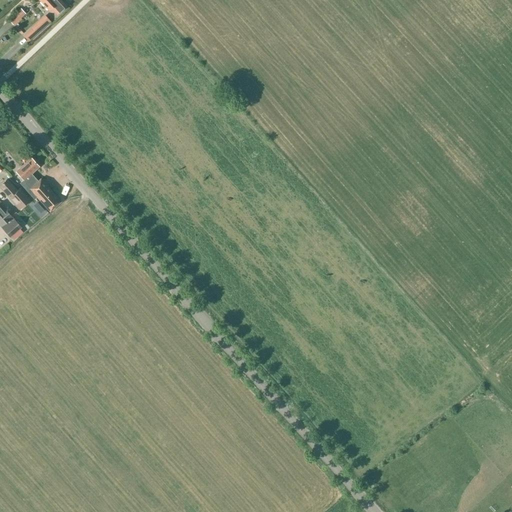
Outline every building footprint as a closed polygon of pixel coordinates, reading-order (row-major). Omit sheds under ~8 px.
[(66,6),(60,0),(39,0),(49,11),(52,8),(57,14),(66,6)] [(35,27),(39,31),(47,24),(43,20),(35,27)] [(28,41),(37,33),(33,29),(24,37),(28,41)] [(16,171),(23,180),(20,183),(34,199),(36,197),(49,212),(61,202),(40,179),(37,181),(31,174),(39,167),(31,158),(16,171)] [(66,173),(56,178),(58,183),(68,177),(66,173)] [(20,208),(29,200),(24,194),(19,198),(15,193),(17,191),(7,179),(0,185),(0,187),(9,198),(14,203),(15,202),(20,208)] [(0,207),(0,225),(10,236),(21,227),(4,208),(2,210),(0,207)]
